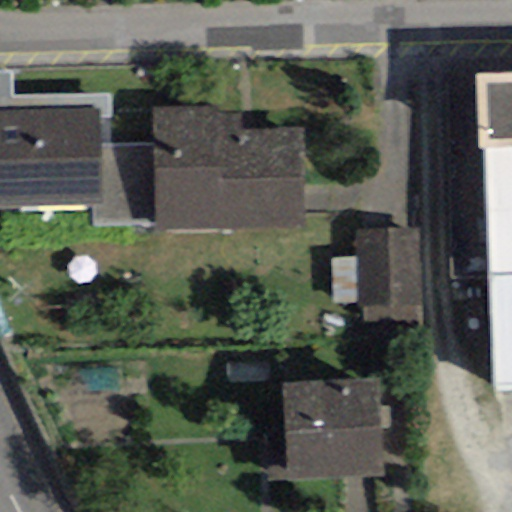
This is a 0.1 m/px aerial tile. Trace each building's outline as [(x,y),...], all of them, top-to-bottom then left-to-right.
[(11,74),(0,73),(0,112),(95,108),(97,146),(109,145),(109,96),(12,96),(11,74)] [(511,73),(475,74),(478,148),(484,148),(495,390),(511,389),(511,73)] [(109,145),(97,146),(95,108),(0,112),(0,209),(91,206),(92,226),(153,224),(150,144),(109,145)] [(215,109),(150,112),(150,144),(153,224),(153,233),(304,228),(301,128),(240,130),(239,117),(215,118),(215,109)] [(422,305),(419,229),(353,232),(355,258),(357,303),(357,307),(364,307),(365,331),(417,328),(416,305),(422,305)] [(333,304),(357,303),(355,258),(331,259),(333,304)] [(375,377),(281,384),(289,482),(383,474),(375,377)]
